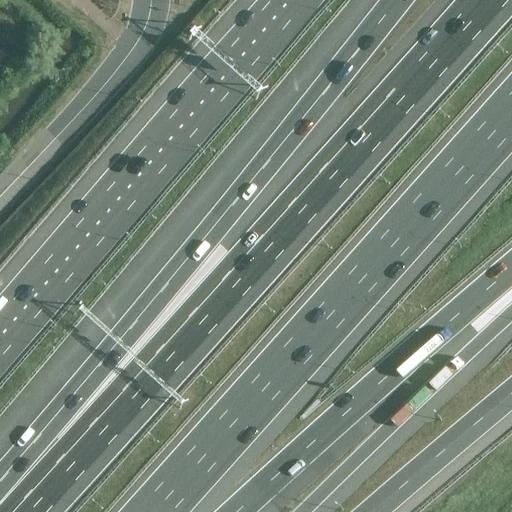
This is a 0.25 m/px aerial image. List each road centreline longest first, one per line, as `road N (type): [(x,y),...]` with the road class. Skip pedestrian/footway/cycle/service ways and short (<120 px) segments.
road 1 (motorway): [(490,0),(28,511)]
road 2 (motorway): [(400,0),(23,511)]
road 3 (motorway): [(160,511),(511,117)]
road 4 (motorway): [(302,0),(0,348)]
road 5 (motorway): [(237,511),(511,272)]
road 6 (motorway): [(304,511),(511,313)]
road 7 (tertiary): [(130,47),(0,196)]
road 8 (motorway): [(372,511),(511,393)]
